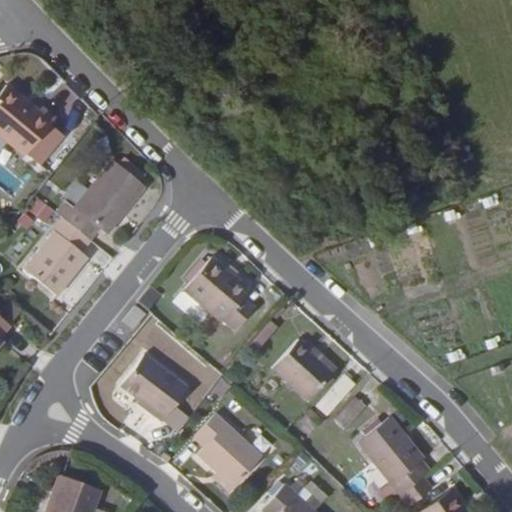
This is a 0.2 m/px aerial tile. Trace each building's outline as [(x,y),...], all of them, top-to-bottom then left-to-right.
[(24,99),(22,102),(0,84),(0,139),(7,146),(10,143),(23,154),(34,141),(20,130),(33,115),(38,110),(24,99)] [(34,141),(47,125),(33,115),(20,130),(34,141)] [(126,180),(92,153),(46,213),(71,233),(79,220),(84,223),(102,201),(107,204),(126,180)] [(286,193),(299,182),(278,159),(266,170),(286,193)] [(84,223),(89,227),(107,204),(102,201),(84,223)] [(16,222),(29,231),(39,216),(26,208),(16,222)] [(63,245),(71,233),(46,213),(6,262),(40,289),(70,251),(63,245)] [(225,288),(232,280),(193,247),(166,280),(204,312),(205,311),(217,321),(236,298),(225,288)] [(143,313),(156,298),(145,289),(133,304),(143,313)] [(120,325),(129,332),(140,317),(131,310),(124,319),(120,325)] [(255,354),(277,328),(268,321),(246,346),(255,354)] [(303,348),(296,342),(282,329),(257,358),(293,391),(321,359),(305,345),(303,348)] [(144,414),(170,379),(128,348),(105,378),(123,393),(134,402),(132,405),(144,414)] [(323,417),(354,385),(343,374),(312,405),(323,417)] [(132,405),(134,402),(123,393),(120,397),(132,405)] [(333,417),(344,429),(366,408),(355,396),(333,417)] [(356,426),(349,432),(381,473),(388,481),(389,483),(409,466),(412,464),(404,455),(413,448),(379,407),(371,413),(356,426)] [(218,481),(247,449),(199,408),(179,429),(190,438),(181,448),(201,466),(218,481)] [(307,409),(295,424),(308,435),(320,419),(307,409)] [(367,409),(353,421),(356,426),(371,413),(367,409)] [(213,486),(218,481),(201,466),(196,471),(213,486)] [(394,497),(418,477),(409,466),(389,483),(386,485),(394,497)] [(73,511),(83,485),(41,469),(26,511),(73,511)] [(375,491),(388,481),(381,473),(368,483),(375,491)] [(308,511),(272,478),(250,500),(262,510),(259,511),(308,511)] [(411,511),(464,511),(440,478),(405,504),(411,511)]
